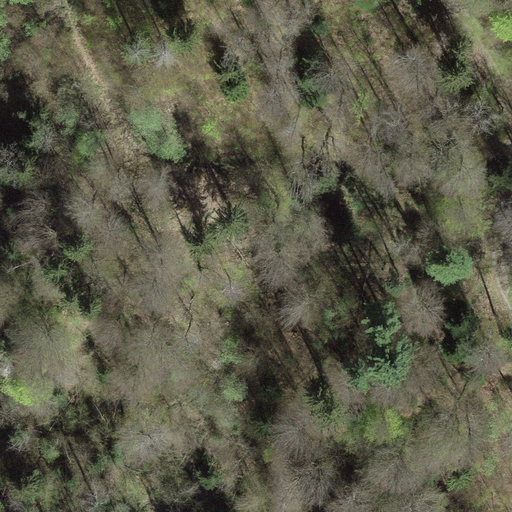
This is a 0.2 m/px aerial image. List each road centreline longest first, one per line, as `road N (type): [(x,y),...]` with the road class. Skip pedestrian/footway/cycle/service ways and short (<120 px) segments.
road 1 (track): [(511,178),(497,244),(511,303)]
road 2 (track): [(443,0),(483,35),(511,95)]
